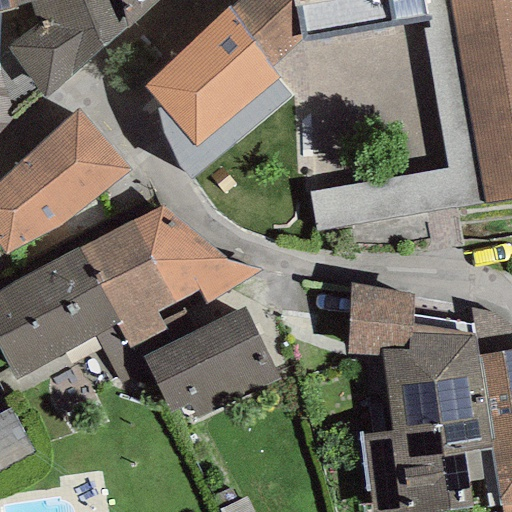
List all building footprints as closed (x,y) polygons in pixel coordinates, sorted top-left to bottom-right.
[(0,0),(0,12),(16,8),(13,0),(0,0)] [(42,97),(45,101),(127,29),(120,0),(42,0),(28,5),(38,25),(8,50),(42,97)] [(13,0),(16,8),(28,5),(42,0),(13,0)] [(120,0),(127,29),(158,0),(120,0)] [(272,69),(301,42),(293,0),(236,0),(228,7),(272,69)] [(293,0),(301,42),(429,21),(425,0),(293,0)] [(309,194),(316,232),(480,204),(444,0),(425,0),(429,21),(430,29),(422,30),(446,171),(309,194)] [(511,0),(444,0),(480,204),(511,199),(511,0)] [(292,97),(272,69),(228,7),(142,88),(156,106),(159,133),(175,164),(189,180),(292,97)] [(0,130),(12,120),(42,97),(8,50),(0,55),(0,130)] [(77,110),(0,180),(0,249),(4,255),(52,230),(131,170),(77,110)] [(226,260),(160,206),(77,249),(119,324),(114,326),(128,350),(207,306),(259,275),(226,260)] [(0,291),(0,353),(14,381),(94,337),(114,326),(119,324),(77,249),(0,291)] [(411,327),(411,296),(351,285),(347,355),(382,357),(381,351),(408,350),(411,327)] [(278,381),(242,309),(141,356),(170,414),(189,404),(197,420),(278,381)] [(114,326),(94,337),(121,384),(141,375),(128,350),(114,326)] [(362,434),(371,511),(444,511),(471,508),(467,481),(497,477),(478,356),(475,334),(411,327),(408,350),(381,351),(382,357),(389,433),(362,434)] [(511,511),(511,350),(478,356),(497,477),(502,511),(511,511)] [(0,471),(35,453),(11,409),(0,414),(0,471)] [(219,511),(250,511),(244,498),(219,511)]
